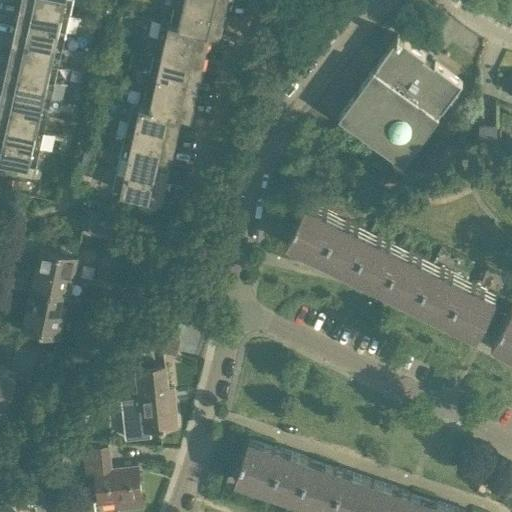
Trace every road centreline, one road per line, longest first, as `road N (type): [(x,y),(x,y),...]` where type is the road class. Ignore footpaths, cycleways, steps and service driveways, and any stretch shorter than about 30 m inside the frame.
road 1 (residential): [(232,313),(258,169),(277,130),(383,0)]
road 2 (residential): [(511,443),(260,317),(232,313)]
road 3 (residential): [(174,511),(232,313)]
road 4 (residential): [(187,186),(242,70),(259,0)]
